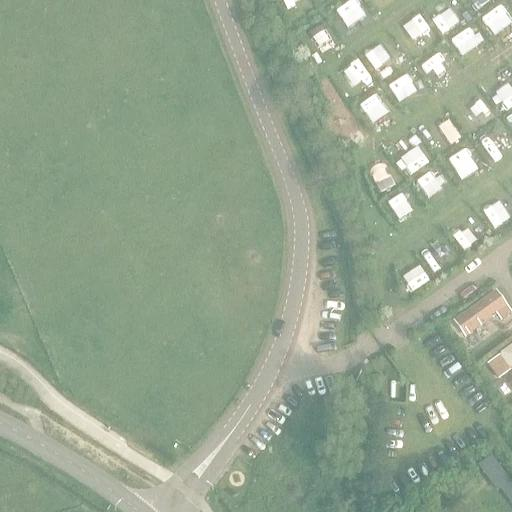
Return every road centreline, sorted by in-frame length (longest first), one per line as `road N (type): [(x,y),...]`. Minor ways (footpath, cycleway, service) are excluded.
road 1 (residential): [(213,452),(274,361),(295,290),(300,227),(218,0)]
road 2 (tertiary): [(137,511),(0,424)]
